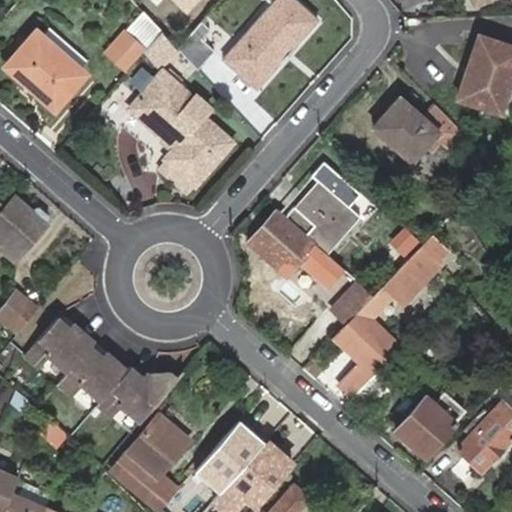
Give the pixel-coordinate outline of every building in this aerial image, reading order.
[(194,0),(174,0),(185,10),(194,0)] [(259,92),(320,22),(294,0),(278,0),(224,61),(259,92)] [(162,37),(142,15),(132,26),(143,25),(111,63),(128,79),(146,57),(162,37)] [(201,25),(177,52),(198,74),(216,54),(204,42),(211,32),(202,24),(201,25)] [(498,112),(511,72),(511,47),(478,36),(457,97),(498,112)] [(159,68),(177,52),(162,37),(146,57),(159,68)] [(41,39),(12,72),(27,85),(24,88),(38,101),(41,97),(56,110),(84,77),(41,39)] [(166,157),(196,185),(232,142),(203,115),(209,109),(194,96),(191,99),(159,72),(129,108),(174,147),(166,157)] [(511,111),(511,72),(498,112),(510,116),(511,111)] [(369,128),(405,166),(431,138),(446,152),(461,137),(432,108),(418,120),(398,99),(369,128)] [(189,192),(196,185),(166,157),(159,164),(189,192)] [(301,214),(324,187),(318,182),(295,209),(301,214)] [(286,219),(278,211),(248,246),(284,278),(314,244),(327,256),(359,219),(324,187),(301,214),(295,209),(286,219)] [(0,248),(18,264),(50,229),(48,227),(54,220),(41,209),(36,215),(17,199),(0,218),(0,248)] [(449,252),(432,236),(423,245),(371,299),(344,328),(336,335),(362,360),(341,383),(353,395),(381,366),(399,347),(374,322),(396,298),(404,306),(441,267),(438,264),(449,252)] [(501,277),(491,260),(480,267),(487,280),(501,277)] [(330,314),(344,328),(371,299),(357,285),(330,314)] [(0,310),(0,316),(17,332),(38,308),(18,290),(0,310)] [(143,420),(181,377),(175,372),(143,375),(131,363),(127,368),(110,353),(103,354),(92,344),(96,340),(79,325),(71,325),(60,315),(28,354),(42,367),(52,355),(70,371),(60,383),(75,395),(84,384),(115,411),(123,401),(143,420)] [(395,427),(425,454),(454,422),(444,412),(454,402),(434,383),(395,427)] [(483,473),(511,440),(511,414),(501,404),(489,418),(481,411),(463,431),(470,438),(458,450),(483,473)] [(123,473),(159,508),(177,488),(161,472),(190,440),(162,413),(118,462),(126,471),(123,473)] [(254,511),(294,464),(238,418),(195,470),(246,511),(254,511)] [(22,477),(0,468),(0,511),(1,511),(6,511),(15,492),(22,477)] [(298,511),(310,499),(295,485),(271,511),(298,511)] [(49,511),(51,508),(15,492),(6,511),(49,511)]
